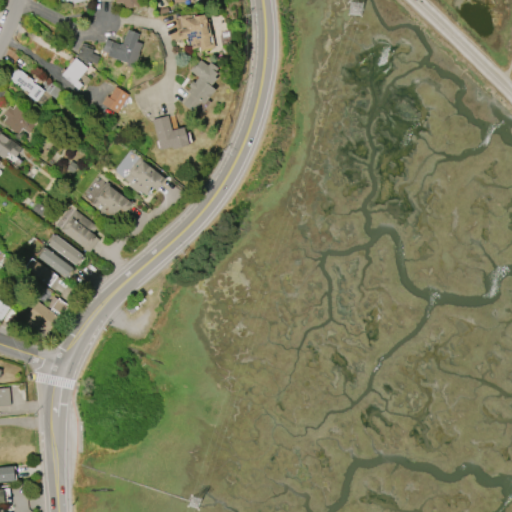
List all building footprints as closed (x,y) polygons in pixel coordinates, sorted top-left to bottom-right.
[(138,0),(139,6),(125,8),(125,3),(116,5),(116,0),(87,0),(88,1),(73,4),(73,0),(66,2),(65,0),(138,0)] [(207,10),(215,47),(201,50),(199,42),(187,45),(186,39),(179,41),(178,33),(183,32),(180,16),(207,10)] [(132,69),(142,44),(136,41),(139,33),(127,29),(122,43),(119,44),(106,39),(101,51),(107,53),(106,56),(126,63),(125,66),(132,69)] [(94,66),(100,54),(81,45),(75,57),(94,66)] [(76,58),(87,68),(77,80),(82,85),(78,89),(61,75),(76,58)] [(214,88),(203,104),(201,102),(194,112),(183,105),(191,94),(187,92),(190,88),(188,86),(192,81),(194,83),(198,77),(189,71),(194,65),(196,66),(200,60),(208,66),(211,61),(219,67),(216,71),(218,73),(215,76),(217,78),(211,86),(214,88)] [(10,77),(16,68),(45,90),(36,101),(28,94),(30,92),(26,89),(24,91),(12,81),(13,80),(10,77)] [(129,95),(117,113),(102,104),(107,96),(109,98),(116,87),(129,95)] [(19,134),(3,122),(7,117),(4,115),(10,107),(13,109),(17,104),(38,120),(28,133),(23,128),(19,134)] [(160,150),(153,119),(168,115),(172,130),(184,127),(188,145),(173,149),(172,147),(160,150)] [(4,159),(0,156),(0,131),(23,148),(16,157),(9,152),(4,159)] [(140,156),(167,178),(156,192),(149,186),(148,188),(151,190),(147,196),(139,190),(137,193),(128,186),(130,184),(124,179),(129,172),(128,171),(140,156)] [(107,182),(134,203),(124,216),(117,211),(116,213),(119,215),(112,224),(95,211),(97,209),(90,204),(107,182)] [(75,210),(98,227),(93,233),(99,239),(89,252),(60,230),(75,210)] [(56,235),(83,255),(75,266),(48,245),(56,235)] [(46,248),(72,268),(65,278),(38,257),(46,248)] [(23,268),(52,288),(60,278),(31,257),(23,268)] [(0,282),(7,287),(1,296),(12,303),(0,320),(0,282)] [(59,298),(69,305),(46,339),(27,326),(29,323),(21,318),(25,313),(28,315),(37,301),(51,311),(59,298)] [(0,387),(8,387),(10,405),(0,405),(0,387)] [(0,467),(13,466),(15,481),(0,482),(0,467)] [(0,487),(0,503),(9,503),(8,487),(0,487)]
